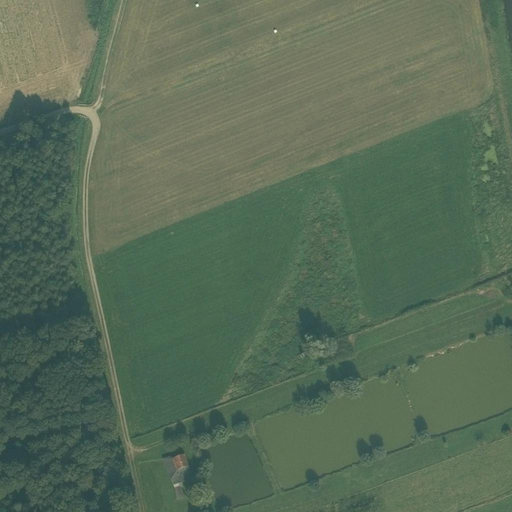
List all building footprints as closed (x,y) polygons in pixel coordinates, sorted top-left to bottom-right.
[(176,471),(177,471),(188,467),(183,455),(172,459),(176,471)] [(176,471),(172,459),(165,461),(171,479),(179,476),(177,471),(176,471)] [(192,480),(188,467),(177,471),(179,476),(182,483),(192,480)] [(182,483),(179,476),(171,479),(173,486),(182,483)] [(175,490),(178,501),(185,498),(181,488),(175,490)]
